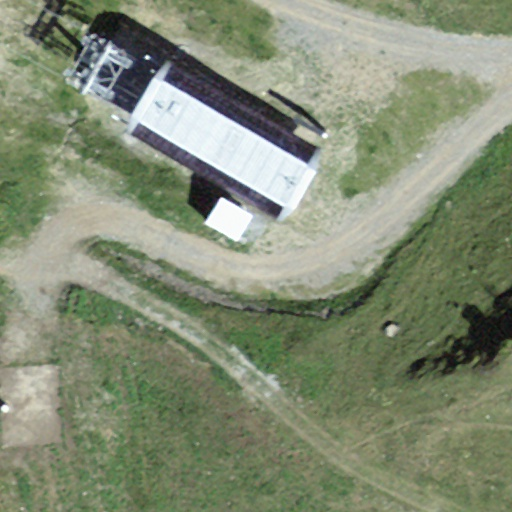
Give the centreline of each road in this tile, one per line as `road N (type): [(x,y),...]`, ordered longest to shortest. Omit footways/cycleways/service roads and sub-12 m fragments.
road 1 (track): [(40,266),(69,227),(98,218),(252,268),(311,260),(373,226),(511,100)]
road 2 (track): [(40,266),(99,275),(185,325),(362,469),(456,511)]
road 3 (track): [(288,0),(378,34),(511,55)]
